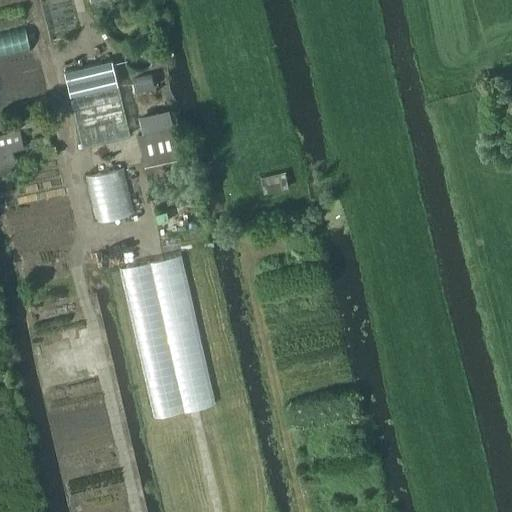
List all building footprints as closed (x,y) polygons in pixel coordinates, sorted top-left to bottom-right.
[(64,71),(80,145),(128,135),(111,60),(64,71)] [(151,75),(131,79),(134,91),(154,86),(151,75)] [(19,126),(48,122),(47,114),(18,119),(19,126)] [(136,134),(143,164),(178,155),(172,126),(136,134)] [(10,148),(22,145),(18,131),(0,134),(0,166),(14,164),(10,148)] [(25,152),(27,162),(56,155),(54,145),(25,152)] [(284,172),(260,177),(264,192),(287,186),(284,172)]
